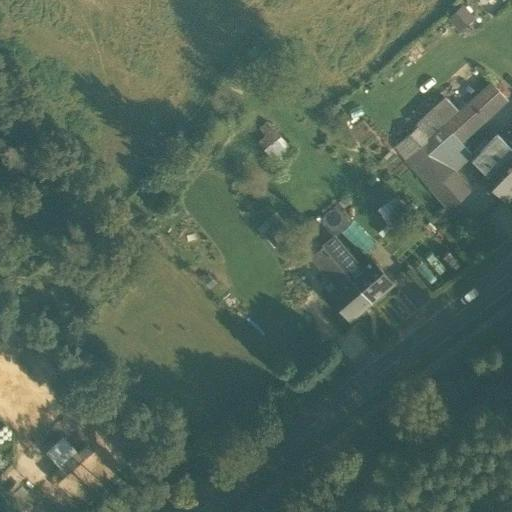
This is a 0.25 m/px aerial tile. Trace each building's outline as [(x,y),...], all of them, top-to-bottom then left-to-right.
[(463,4),(447,17),(459,30),(474,17),(463,4)] [(452,169),(470,154),(460,142),(507,99),(490,82),(458,111),(427,139),(404,159),(431,190),(451,172),(453,170),(452,169)] [(458,111),(447,99),(416,127),(427,139),(458,111)] [(264,135),(257,141),(263,149),(279,135),(267,120),(258,128),(264,135)] [(393,147),(404,159),(427,139),(416,127),(393,147)] [(471,160),(480,169),(506,143),(496,134),(471,160)] [(279,135),(263,149),(275,163),(291,150),(279,135)] [(242,139),(233,151),(248,162),(257,150),(242,139)] [(511,192),(511,148),(506,143),(480,169),(508,197),(511,192)] [(480,169),(476,173),(504,201),(508,197),(480,169)] [(431,190),(447,208),(467,190),(451,172),(431,190)] [(304,208),(316,218),(337,194),(325,184),(304,208)] [(392,195),(376,210),(394,229),(410,215),(392,195)] [(335,207),(325,216),(338,231),(337,232),(338,232),(349,222),(335,207)] [(333,236),(337,232),(338,231),(325,216),(289,247),(302,263),(311,255),(321,245),(333,236)] [(278,221),(261,235),(273,249),(289,234),(278,221)] [(370,302),(391,283),(369,258),(359,266),(353,266),(353,260),(333,236),(321,245),(370,302)] [(327,295),(348,320),(370,302),(321,245),(311,255),(331,279),(337,279),(337,286),(327,295)] [(302,263),(288,246),(279,254),(293,271),(302,263)] [(75,428),(66,436),(77,448),(86,439),(75,428)] [(44,452),(58,467),(77,451),(63,435),(44,452)] [(58,467),(49,475),(56,483),(92,451),(85,443),(77,451),(58,467)]
